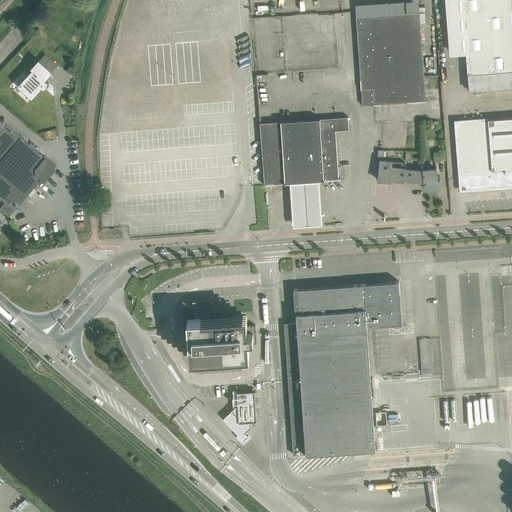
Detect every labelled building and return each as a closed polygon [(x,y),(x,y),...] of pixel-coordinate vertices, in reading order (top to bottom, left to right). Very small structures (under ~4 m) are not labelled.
[(461,0),(464,34),(511,30),(511,9),(511,0),(461,0)] [(356,16),(362,105),(426,101),(420,12),(356,16)] [(511,30),(464,34),(469,90),(511,87),(511,30)] [(52,72),(51,71),(58,65),(46,53),(39,60),(32,68),(33,69),(19,85),(16,88),(16,93),(20,97),(25,96),(28,93),(32,97),(42,86),(44,88),(49,83),(45,79),(52,72)] [(0,196),(6,201),(0,208),(9,216),(15,209),(33,188),(40,180),(42,181),(46,181),(56,168),(56,165),(24,139),(0,117),(0,196)] [(335,130),(349,129),(348,117),(260,123),(264,175),(265,185),(276,184),(276,183),(284,183),(284,184),(290,183),(320,182),(324,181),(324,180),(340,179),(340,178),(338,178),(338,173),(335,130)] [(511,117),(456,122),(461,180),(461,190),(511,185),(511,117)] [(403,180),(403,179),(404,168),(405,162),(383,160),(384,150),(378,150),(378,160),(380,160),(378,180),(390,181),(391,179),(403,180)] [(424,182),(424,170),(404,168),(403,179),(424,182)] [(440,188),(439,180),(437,181),(436,168),(423,169),(424,170),(424,182),(425,189),(440,188)] [(320,182),(290,183),(293,229),(322,227),(320,182)] [(287,322),(284,323),(285,341),(293,454),(375,448),(378,448),(378,439),(376,440),(376,439),(375,433),(372,390),(374,390),(373,378),(371,378),(367,326),(402,323),(400,291),(399,281),(293,289),(295,313),(296,313),(297,322),(287,323),(287,322)] [(246,316),(211,318),(210,314),(202,315),(202,319),(201,319),(187,320),(190,361),(249,357),(248,343),(256,343),(257,343),(255,325),(254,325),(247,325),(246,316)] [(251,427),(251,421),(257,421),(255,390),(237,391),(238,397),(233,397),(234,409),(224,418),(244,440),(248,436),(245,433),(251,427)]
